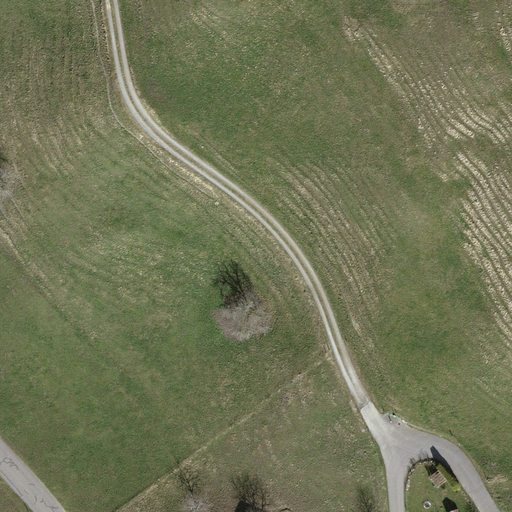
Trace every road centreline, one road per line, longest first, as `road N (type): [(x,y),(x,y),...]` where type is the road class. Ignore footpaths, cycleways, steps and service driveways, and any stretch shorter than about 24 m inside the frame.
road 1 (track): [(111,0),(133,104),(153,131),(285,238),(316,285),(347,368),(397,461)]
road 2 (track): [(397,511),(397,461),(432,448),(448,456),(488,511)]
